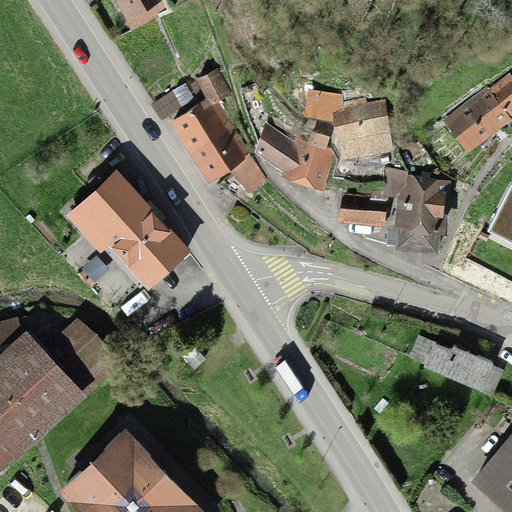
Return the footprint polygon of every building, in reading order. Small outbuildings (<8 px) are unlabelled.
[(114,0),(128,23),(163,3),(160,0),(114,0)] [(232,130),(217,107),(230,98),(216,76),(202,85),(211,98),(171,124),(191,156),(232,130)] [(511,85),(509,81),(447,125),(471,158),(511,128),(511,85)] [(194,103),(186,89),(175,96),(182,110),(194,103)] [(384,107),(365,110),(342,106),(344,99),(310,93),(306,116),(334,122),(343,168),(394,159),(384,107)] [(250,157),(232,130),(191,156),(210,184),(231,170),(250,157)] [(330,141),(311,135),(308,147),(301,145),(300,150),(265,131),(262,152),(288,167),(286,171),(292,174),(291,180),(323,189),(333,155),(327,153),(330,141)] [(267,184),(250,157),(231,170),(248,196),(267,184)] [(409,176),(389,174),(387,196),(371,195),(370,201),(386,202),(386,200),(398,201),(395,235),(391,235),(390,250),(441,253),(446,184),(409,181),(409,176)] [(116,180),(70,223),(101,257),(114,245),(152,286),(185,256),(116,180)] [(490,232),(511,241),(511,196),(490,232)] [(370,201),(345,199),(343,220),(385,223),(386,202),(370,201)] [(16,324),(0,327),(0,348),(21,343),(16,324)] [(0,365),(0,472),(116,368),(78,326),(42,358),(27,341),(0,365)] [(427,367),(426,371),(495,401),(506,375),(437,345),(435,349),(420,343),(412,361),(427,367)] [(179,357),(194,372),(205,362),(190,347),(179,357)] [(195,511),(119,432),(59,489),(81,511),(195,511)] [(511,511),(511,448),(479,487),(509,511),(511,511)]
